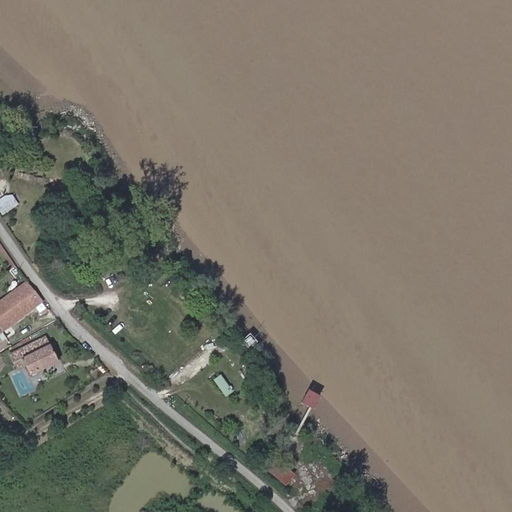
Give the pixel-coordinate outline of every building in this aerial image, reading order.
[(31,278),(0,301),(0,329),(46,296),(31,278)] [(34,367),(60,354),(47,329),(12,345),(20,361),(29,357),(34,367)] [(22,371),(12,375),(20,394),(30,390),(22,371)] [(211,379),(223,396),(230,391),(219,374),(211,379)] [(283,485),(292,474),(275,460),(266,471),(283,485)]
